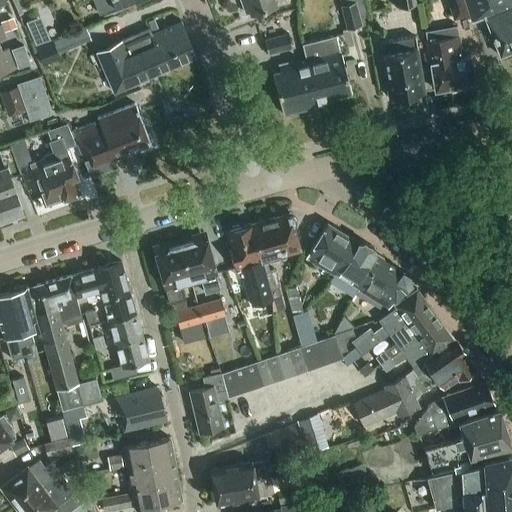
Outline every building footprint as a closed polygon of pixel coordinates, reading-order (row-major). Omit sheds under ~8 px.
[(102,0),(104,5),(112,2),(115,8),(135,0),(102,0)] [(275,6),(273,0),(243,0),(241,1),(244,12),(248,11),(250,14),(275,6)] [(341,0),(348,29),(364,26),(363,23),(369,21),(364,0),(341,0)] [(447,0),(453,19),(469,14),(464,0),(447,0)] [(484,15),(498,55),(511,50),(511,3),(508,5),(506,0),(464,0),(469,14),(471,20),(484,15)] [(15,18),(2,22),(6,32),(18,27),(15,18)] [(150,28),(97,50),(113,91),(196,57),(181,22),(152,34),(150,28)] [(476,80),(471,54),(464,56),(458,25),(428,30),(438,86),(476,80)] [(389,95),(424,89),(414,34),(402,36),(401,30),(392,32),(393,38),(379,40),(389,95)] [(289,32),(267,39),(271,54),(293,47),(289,32)] [(305,59),(318,105),(330,102),(328,97),(350,91),(337,40),(302,48),(305,59)] [(37,47),(44,64),(60,57),(59,53),(54,41),(37,47)] [(0,73),(17,67),(10,48),(2,50),(0,43),(0,73)] [(25,45),(13,49),(20,68),(32,64),(25,45)] [(283,114),(318,105),(305,59),(290,63),(291,67),(272,72),(283,114)] [(32,118),(53,110),(40,75),(19,83),(32,118)] [(18,86),(1,93),(10,116),(27,109),(18,86)] [(114,157),(151,142),(135,103),(100,116),(101,121),(96,123),(95,121),(74,129),(91,173),(116,163),(114,157)] [(77,172),(68,147),(77,144),(69,123),(50,130),(53,137),(48,139),(53,150),(48,152),(44,141),(27,148),(40,183),(42,182),(49,201),(79,189),(73,174),(77,172)] [(0,148),(6,165),(5,165),(9,175),(23,170),(13,141),(0,146),(0,148)] [(10,177),(9,175),(5,165),(0,167),(0,218),(22,211),(10,177)] [(282,295),(279,286),(274,267),(269,268),(266,257),(300,248),(294,228),(296,219),(290,211),(252,221),(272,298),(282,295)] [(335,271),(336,270),(356,238),(328,219),(310,248),(316,253),(313,257),(335,271)] [(252,303),(272,298),(252,221),(227,228),(231,245),(229,246),(236,275),(244,273),(252,303)] [(361,241),(356,238),(336,270),(360,285),(368,272),(373,276),(384,257),(383,256),(384,255),(375,249),(375,245),(365,240),(361,241)] [(194,239),(180,243),(191,280),(202,277),(207,293),(222,289),(208,239),(198,241),(194,239)] [(182,327),(203,321),(198,305),(190,307),(183,282),(191,280),(180,243),(172,245),(171,249),(159,252),(173,302),(175,302),(182,327)] [(360,286),(361,287),(356,294),(380,308),(385,302),(389,304),(393,297),(410,281),(407,272),(384,257),(373,276),(368,272),(360,285),(360,286)] [(70,274),(74,291),(75,294),(88,290),(90,300),(98,298),(99,296),(129,287),(122,258),(70,274)] [(28,286),(38,320),(39,319),(58,387),(64,408),(84,402),(101,398),(95,377),(79,381),(62,320),(79,315),(73,291),(74,291),(70,274),(28,286)] [(15,289),(9,291),(27,353),(33,351),(32,347),(37,345),(31,325),(36,323),(36,321),(38,320),(28,286),(23,287),(22,286),(15,288),(15,289)] [(287,289),(299,337),(309,334),(296,286),(287,289)] [(104,296),(110,317),(136,310),(129,287),(99,296),(98,298),(104,296)] [(371,327),(353,341),(358,347),(363,353),(390,332),(428,304),(417,288),(395,304),(396,307),(380,319),(384,324),(374,332),(371,327)] [(12,357),(27,353),(9,291),(0,293),(0,312),(0,313),(12,357)] [(222,298),(198,305),(203,321),(226,314),(222,298)] [(440,320),(428,304),(390,332),(397,342),(378,356),(382,362),(440,320)] [(100,319),(97,307),(86,310),(90,321),(100,319)] [(110,317),(116,339),(141,332),(136,310),(110,317)] [(453,338),(440,320),(382,362),(388,370),(407,356),(415,366),(453,338)] [(148,356),(141,332),(116,339),(122,361),(113,364),(117,375),(136,370),(133,360),(148,356)] [(107,345),(104,333),(94,336),(97,347),(107,345)] [(335,335),(324,339),(332,362),(343,358),(335,335)] [(320,366),(332,362),(324,339),(313,342),(320,366)] [(412,370),(424,388),(437,379),(443,386),(457,376),(458,378),(474,366),(455,339),(412,370)] [(309,370),(320,366),(313,342),(301,346),(309,370)] [(297,374),(309,370),(301,346),(289,350),(297,374)] [(347,366),(363,353),(358,347),(357,346),(344,356),(347,366)] [(286,377),(297,374),(289,350),(278,354),(286,377)] [(275,381),(286,377),(278,354),(267,358),(275,381)] [(263,385),(275,381),(267,358),(255,362),(263,385)] [(370,361),(361,368),(365,374),(375,367),(370,361)] [(255,362),(243,366),(251,389),(263,385),(255,362)] [(231,369),(239,393),(251,389),(243,366),(233,370),(233,369),(231,369)] [(228,397),(239,393),(231,369),(222,373),(228,397)] [(411,396),(424,388),(412,370),(411,371),(410,370),(400,377),(383,384),(385,389),(352,404),(361,423),(395,409),(398,414),(416,406),(411,396)] [(0,408),(6,407),(7,408),(14,406),(5,372),(0,373),(0,408)] [(224,426),(217,400),(228,397),(222,373),(204,379),(206,387),(191,391),(202,432),(224,426)] [(25,376),(13,380),(20,403),(31,399),(25,376)] [(433,441),(430,429),(453,421),(452,417),(494,402),(486,380),(442,396),(442,397),(431,400),(413,425),(416,434),(419,433),(423,444),(433,441)] [(125,427),(165,417),(156,384),(116,394),(125,427)] [(87,415),(84,402),(64,408),(74,445),(87,441),(80,417),(87,415)] [(462,435),(469,458),(511,446),(500,406),(458,420),(462,435)] [(10,437),(18,430),(2,410),(0,411),(0,448),(11,439),(10,437)] [(297,423),(302,436),(303,436),(308,449),(321,444),(311,417),(297,423)] [(270,448),(302,436),(297,423),(265,435),(270,448)] [(73,451),(70,436),(62,438),(60,431),(49,434),(50,441),(45,442),(49,457),(73,451)] [(127,462),(172,453),(168,434),(124,444),(125,450),(107,454),(109,466),(127,462)] [(470,463),(469,458),(462,435),(422,446),(429,474),(470,463)] [(25,437),(11,444),(17,455),(31,448),(25,437)] [(97,441),(78,445),(81,458),(99,454),(97,441)] [(417,468),(413,449),(401,452),(398,441),(368,449),(375,478),(417,468)] [(511,511),(511,451),(483,459),(484,463),(430,477),(429,476),(416,479),(404,482),(411,510),(423,507),(423,510),(439,506),(440,508),(464,502),(464,511),(511,511)] [(177,478),(172,453),(127,462),(133,487),(177,478)] [(0,485),(15,504),(44,480),(60,470),(53,460),(45,466),(37,455),(0,485)] [(209,470),(212,486),(269,475),(266,458),(209,470)] [(70,511),(91,495),(83,485),(76,490),(60,470),(44,480),(15,504),(20,511),(45,511),(61,500),(70,511)] [(294,471),(278,474),(281,491),(298,488),(294,471)] [(269,475),(212,486),(215,504),(247,497),(253,496),(272,493),(269,475)] [(133,490),(119,494),(102,497),(104,509),(135,502),(136,506),(181,496),(177,478),(133,487),(133,490)] [(97,511),(91,495),(70,511),(69,511),(97,511)] [(343,511),(341,497),(318,500),(319,511),(343,511)] [(304,511),(303,502),(281,505),(282,511),(304,511)]
